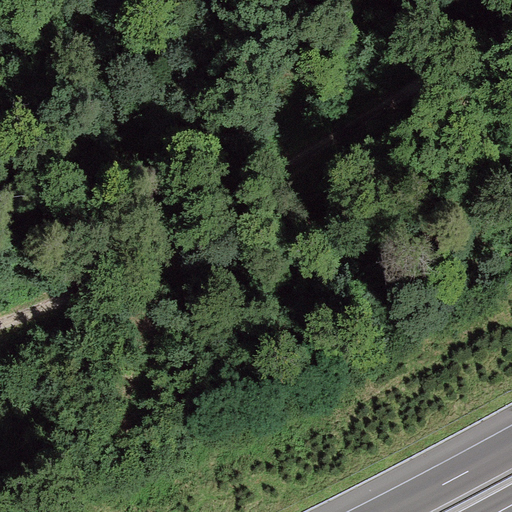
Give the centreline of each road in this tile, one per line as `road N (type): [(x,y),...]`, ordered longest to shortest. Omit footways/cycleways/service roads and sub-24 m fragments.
road 1 (track): [(0,326),(91,286),(511,23)]
road 2 (motorway): [(511,447),(391,511)]
